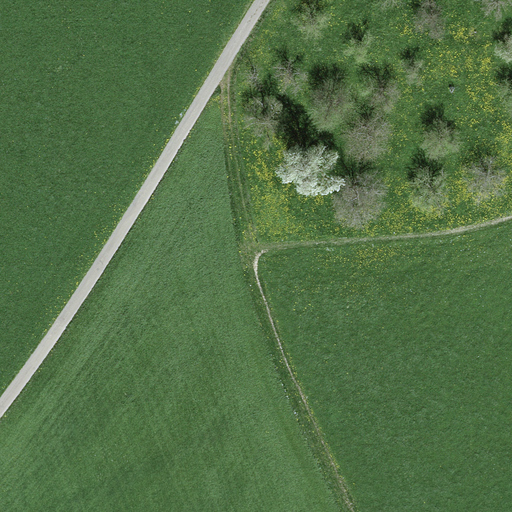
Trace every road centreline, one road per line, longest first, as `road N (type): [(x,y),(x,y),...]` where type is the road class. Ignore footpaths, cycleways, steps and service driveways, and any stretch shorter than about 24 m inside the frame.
road 1 (unclassified): [(0,407),(99,265),(262,0)]
road 2 (track): [(225,61),(233,186),(251,258),(290,379),(352,511)]
